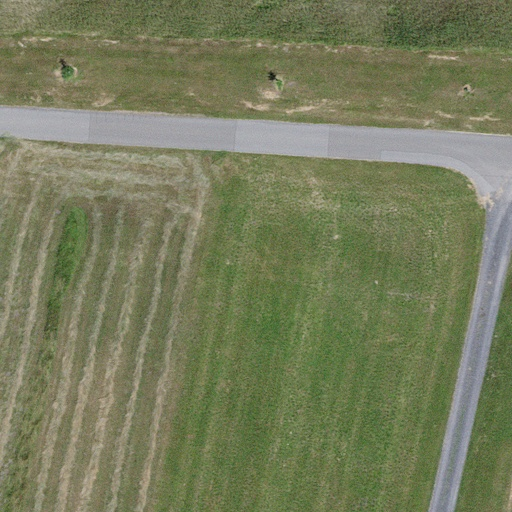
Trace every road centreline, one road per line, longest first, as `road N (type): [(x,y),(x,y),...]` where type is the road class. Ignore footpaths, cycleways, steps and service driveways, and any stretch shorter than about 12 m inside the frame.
road 1 (unclassified): [(511,159),(0,130)]
road 2 (track): [(511,202),(444,511)]
